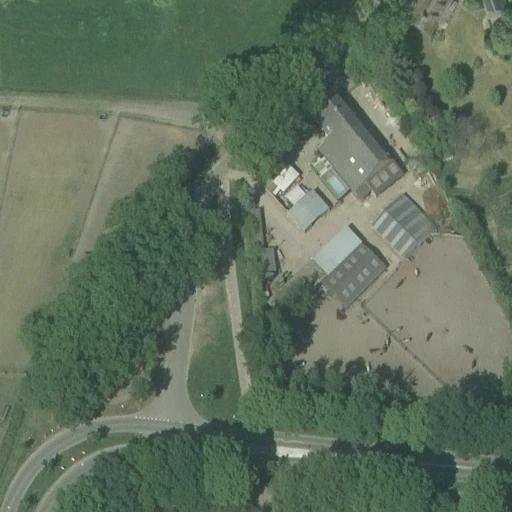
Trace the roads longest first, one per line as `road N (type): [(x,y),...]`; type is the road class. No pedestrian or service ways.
road 1 (unclassified): [(169,437),(194,197),(361,0)]
road 2 (secondary): [(169,437),(511,475)]
road 3 (unknown): [(511,441),(245,412)]
road 4 (secondary): [(169,437),(110,423),(75,433),(42,454),(5,511)]
road 5 (secondary): [(43,511),(61,484),(93,461),(169,437)]
